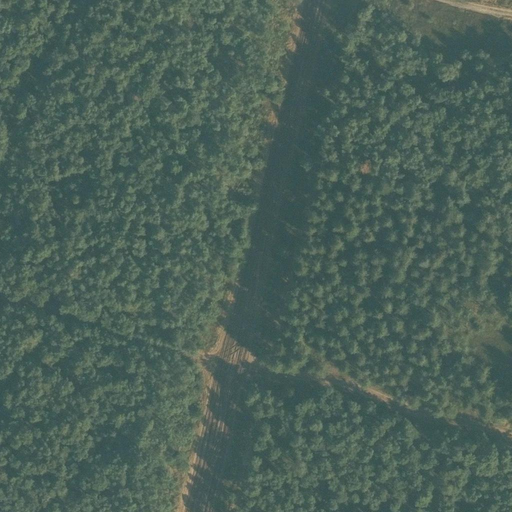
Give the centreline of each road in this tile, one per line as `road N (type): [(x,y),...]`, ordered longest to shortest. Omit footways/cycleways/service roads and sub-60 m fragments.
road 1 (track): [(199,511),(319,0)]
road 2 (track): [(230,365),(320,380),(425,418),(511,438)]
road 3 (unknown): [(230,365),(0,297)]
